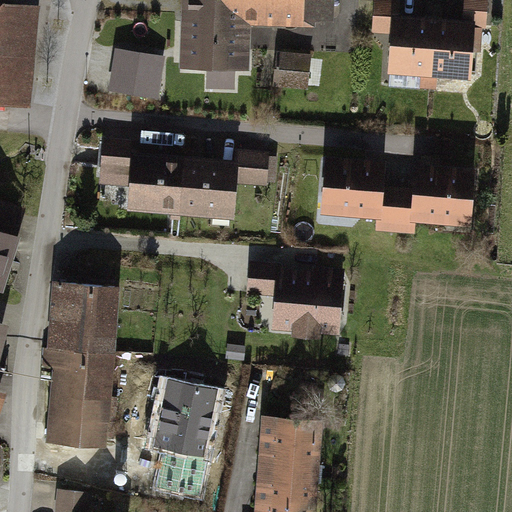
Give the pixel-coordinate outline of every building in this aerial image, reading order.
[(41,3),(0,0),(0,97),(34,100),(41,3)] [(187,0),(187,70),(257,71),(257,29),(324,30),(324,0),(187,0)] [(402,4),(377,2),(374,39),(390,41),(387,79),(471,86),(475,31),(490,32),(493,1),(481,0),(466,0),(465,24),(401,20),(402,4)] [(310,58),(282,55),(279,81),(307,84),(310,58)] [(157,96),(164,58),(150,56),(144,94),(157,96)] [(136,141),(105,138),(102,172),(133,174),(135,152),(136,141)] [(278,153),(245,149),(243,162),(242,180),(275,184),(278,153)] [(243,162),(135,152),(133,174),(130,205),(238,215),(242,180),(243,162)] [(389,158),(327,154),(324,215),(474,224),(478,165),(416,161),(415,178),(388,177),(389,158)] [(0,207),(0,283),(18,212),(0,207)] [(253,301),(278,302),(279,275),(254,274),(253,301)] [(278,302),(277,332),(341,334),(343,277),(279,275),(278,302)] [(121,292),(59,289),(51,443),(114,446),(121,292)] [(0,375),(10,331),(0,328),(0,375)] [(312,511),(321,425),(266,419),(256,511),(312,511)] [(92,511),(94,494),(60,492),(58,511),(92,511)]
